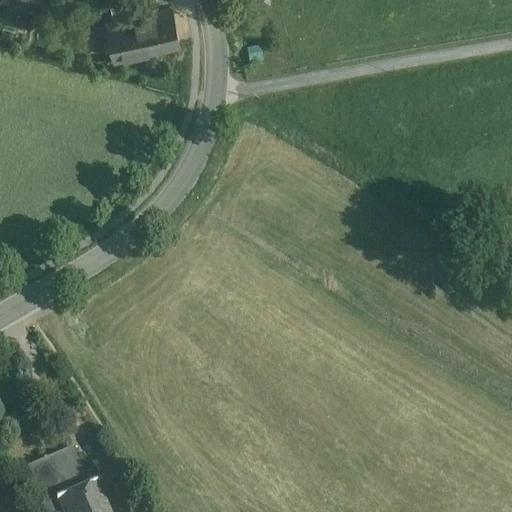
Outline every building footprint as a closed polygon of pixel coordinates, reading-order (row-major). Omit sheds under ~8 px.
[(67,7),(39,0),(0,0),(0,3),(64,20),(67,7)] [(133,0),(132,0),(112,5),(115,20),(137,15),(133,0)] [(137,15),(115,20),(122,55),(180,43),(172,6),(137,15)] [(73,453),(29,472),(46,511),(48,511),(61,507),(60,505),(91,492),(73,453)] [(91,492),(60,505),(61,507),(63,511),(107,511),(97,489),(91,492)]
